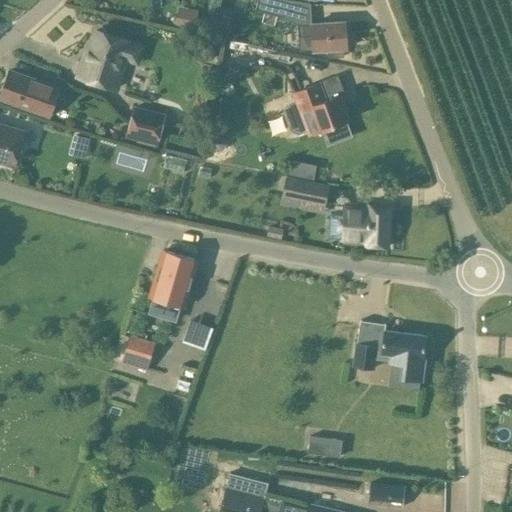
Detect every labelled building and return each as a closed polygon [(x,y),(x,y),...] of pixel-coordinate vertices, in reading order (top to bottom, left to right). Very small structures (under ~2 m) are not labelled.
[(284,17),(297,24),(311,23),(309,3),(289,0),(257,0),(255,10),(284,17)] [(297,24),(298,38),(299,50),(313,49),(328,48),(329,56),(344,55),(344,47),(348,47),(346,21),(311,23),(297,24)] [(123,58),(129,40),(95,29),(90,44),(88,44),(77,76),(116,88),(125,59),(123,58)] [(59,88),(55,87),(9,70),(0,95),(0,97),(49,115),(59,88)] [(309,134),(350,119),(340,94),(324,101),(317,83),(293,92),(297,103),(289,106),(286,114),(293,134),(300,136),(309,133),(309,134)] [(137,109),(129,139),(159,147),(166,117),(137,109)] [(0,163),(14,168),(26,130),(0,122),(0,163)] [(294,160),(291,174),(314,179),(317,164),(294,160)] [(329,186),(287,177),(283,199),(324,207),(329,186)] [(328,237),(343,238),(342,243),(388,246),(391,206),(345,203),(344,215),(330,214),(328,237)] [(198,259),(164,249),(150,295),(155,296),(152,306),(154,310),(172,315),(176,313),(179,304),(184,305),(198,259)] [(183,338),(204,346),(212,325),(191,317),(183,338)] [(421,379),(426,335),(385,329),(385,323),(359,319),(353,365),(373,368),(374,358),(391,360),(406,362),(404,377),(421,379)] [(146,370),(155,341),(130,333),(120,362),(146,370)] [(341,453),(342,436),(309,434),(308,452),(341,453)] [(403,505),(404,485),(368,482),(367,502),(403,505)] [(344,511),(309,503),(308,506),(227,485),(221,507),(238,511),(344,511)]
